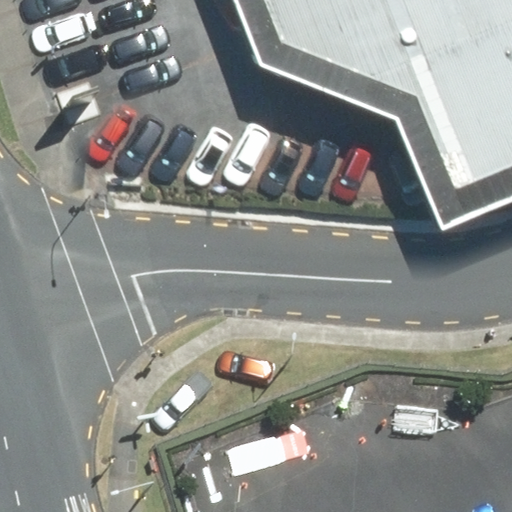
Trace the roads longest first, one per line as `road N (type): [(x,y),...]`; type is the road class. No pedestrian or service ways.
road 1 (unclassified): [(0,288),(202,269),(427,283),(511,273)]
road 2 (unknown): [(293,511),(297,496),(395,427)]
road 3 (unknown): [(395,427),(511,394)]
